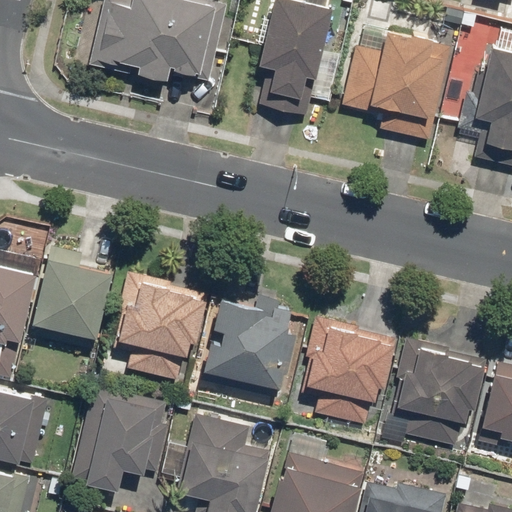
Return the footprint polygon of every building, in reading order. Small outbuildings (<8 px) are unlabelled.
[(214,0),(98,0),(84,62),(162,80),(164,71),(206,81),(224,2),(214,0)] [(329,7),(300,0),(265,0),(250,70),(259,72),(251,106),(304,118),(309,95),(326,99),(336,53),(320,49),(329,7)] [(374,127),(427,139),(449,44),(361,24),(356,44),(351,43),(337,103),(378,113),(374,127)] [(471,156),(511,165),(511,52),(480,45),(462,121),(478,124),(471,156)] [(41,243),(21,333),(88,348),(106,269),(77,263),(79,252),(41,243)] [(0,375),(8,377),(35,257),(0,249),(0,375)] [(125,351),(122,367),(175,379),(184,342),(192,344),(204,287),(126,269),(109,347),(125,351)] [(193,379),(274,396),(293,309),(267,304),(265,309),(211,298),(193,379)] [(393,332),(311,313),(293,391),(314,396),(311,411),(363,423),(371,386),(380,388),(393,332)] [(402,337),(379,436),(407,443),(408,435),(452,445),(461,408),(471,410),(484,356),(402,337)] [(511,363),(490,358),(472,439),(504,446),(505,438),(511,440),(511,363)] [(163,401),(87,383),(65,479),(112,490),(116,469),(146,476),(163,401)] [(0,458),(29,465),(45,397),(0,386),(0,458)] [(246,424),(191,412),(173,491),(194,496),(190,511),(249,511),(264,448),(242,443),(246,424)] [(349,511),(361,470),(280,448),(262,511),(349,511)] [(17,511),(26,474),(0,467),(0,511),(17,511)] [(361,480),(353,511),(439,511),(444,492),(394,480),(392,487),(361,480)] [(454,501),(451,511),(511,511),(511,508),(483,502),(482,508),(454,501)]
